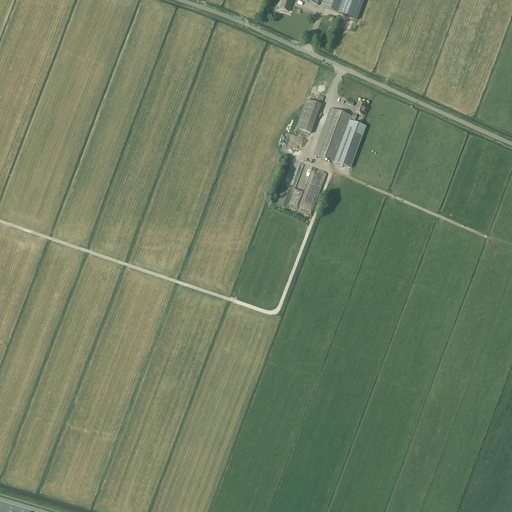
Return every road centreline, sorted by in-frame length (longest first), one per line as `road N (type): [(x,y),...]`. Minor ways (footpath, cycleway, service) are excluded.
road 1 (track): [(0,221),(232,300),(274,202),(312,215),(332,171)]
road 2 (unclassified): [(511,144),(180,0)]
road 3 (track): [(491,239),(347,177)]
